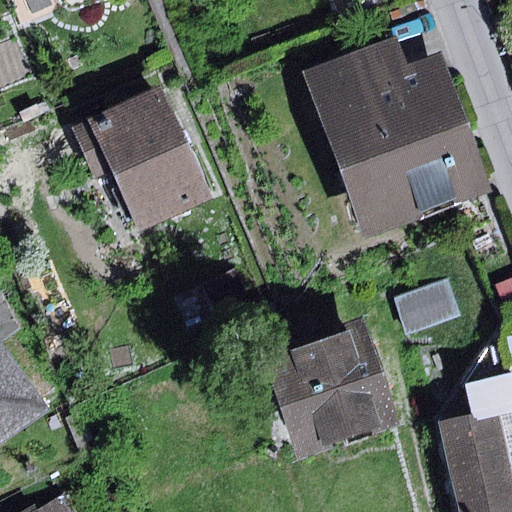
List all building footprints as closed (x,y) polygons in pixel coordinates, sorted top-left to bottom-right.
[(396,36),(305,68),(365,237),(493,192),(445,55),(407,68),(396,36)] [(210,196),(161,89),(71,130),(95,182),(114,173),(139,228),(210,196)] [(234,271),(204,286),(220,318),(250,303),(234,271)] [(511,278),(496,285),(505,306),(511,303),(511,278)] [(448,280),(395,299),(408,336),(462,316),(448,280)] [(3,292),(0,294),(0,342),(1,344),(23,331),(3,292)] [(367,322),(263,354),(297,463),(401,430),(367,322)] [(0,445),(49,413),(40,400),(61,386),(23,331),(22,330),(1,344),(0,342),(0,445)] [(511,374),(465,385),(472,419),(511,409),(511,374)] [(440,426),(460,511),(511,511),(511,409),(472,419),(440,426)] [(76,511),(61,486),(15,511),(76,511)]
